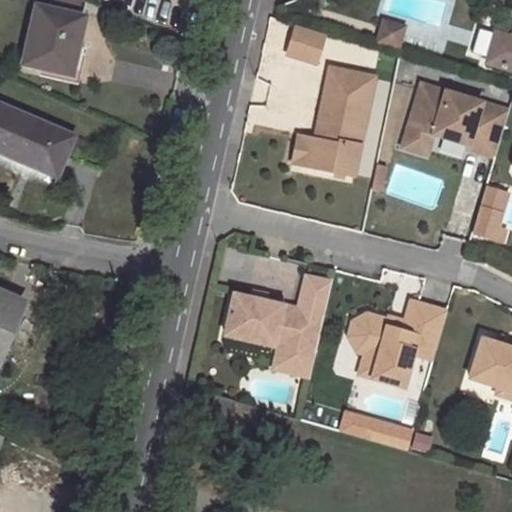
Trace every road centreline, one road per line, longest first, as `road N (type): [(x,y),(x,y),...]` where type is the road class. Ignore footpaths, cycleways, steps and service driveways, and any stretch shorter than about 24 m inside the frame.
road 1 (residential): [(204,208),(454,267),(511,293)]
road 2 (tertiary): [(133,511),(189,275)]
road 3 (tertiary): [(204,208),(248,0)]
road 4 (residential): [(0,228),(189,275)]
